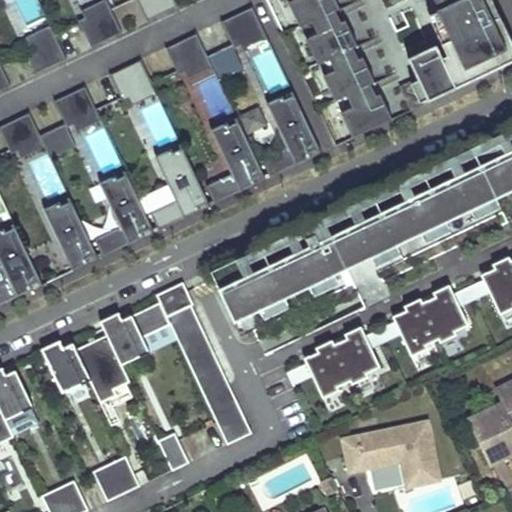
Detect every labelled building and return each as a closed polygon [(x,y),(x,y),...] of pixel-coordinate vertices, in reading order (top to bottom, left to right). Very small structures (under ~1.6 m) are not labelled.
[(34,0),(16,0),(28,25),(43,18),(34,0)] [(92,49),(122,34),(111,9),(106,0),(81,12),(85,20),(79,22),(81,25),(92,49)] [(136,0),(148,22),(178,8),(174,0),(136,0)] [(360,135),(296,0),(287,0),(354,138),(360,135)] [(394,119),(336,0),(296,0),(360,135),(394,119)] [(442,0),(446,8),(440,11),(453,40),(467,68),(451,75),(438,47),(411,60),(422,82),(431,101),(511,63),(481,0),(442,0)] [(243,52),(268,41),(252,7),(221,21),(234,48),(239,46),(243,52)] [(36,75),(66,61),(56,38),(51,27),(25,39),(29,46),(24,49),(25,52),(36,75)] [(187,79),(212,67),(209,59),(196,33),(166,48),(178,74),(184,72),(187,79)] [(467,68),(453,40),(438,47),(451,75),(467,68)] [(271,49),(253,58),(270,93),(288,85),(271,49)] [(131,106),(157,94),(153,87),(140,59),(110,74),(123,101),(128,98),(131,106)] [(0,92),(11,87),(0,64),(0,92)] [(216,76),(198,84),(216,120),(233,111),(216,76)] [(431,101),(422,82),(414,86),(405,90),(415,109),(423,105),(431,101)] [(75,132),(101,120),(97,113),(85,86),(54,100),(65,124),(67,127),(72,125),(75,132)] [(261,160),(270,178),(312,158),(310,154),(315,151),(320,150),(295,97),(285,101),(283,97),(274,101),(276,105),(273,107),(279,118),(273,120),(287,148),(261,160)] [(266,104),(273,120),(279,118),(273,107),(276,105),(274,101),(266,104)] [(160,102),(142,111),(160,146),(177,138),(160,102)] [(20,158),(45,147),(40,136),(29,113),(0,126),(0,130),(11,154),(16,151),(20,158)] [(206,187),(214,204),(256,184),(254,181),(258,178),(264,176),(239,124),(229,128),(227,123),(218,127),(220,132),(218,133),(223,144),(218,146),(231,174),(206,187)] [(65,124),(40,136),(45,147),(51,160),(76,147),(67,127),(65,124)] [(210,131),(218,146),(223,144),(218,133),(220,132),(218,127),(210,131)] [(105,129),(87,137),(104,172),(122,164),(105,129)] [(414,199),(409,189),(449,170),(452,168),(499,146),(501,145),(506,154),(511,151),(511,149),(508,142),(511,139),(511,130),(346,210),(350,217),(353,216),(357,226),(364,223),(360,213),(399,194),(402,192),(407,202),(414,199)] [(511,151),(506,154),(501,145),(499,146),(503,156),(456,178),(452,168),(449,170),(454,180),(414,199),(407,202),(402,192),(399,194),(404,204),(364,223),(357,226),(353,216),(350,217),(354,227),(370,260),(377,274),(402,262),(396,248),(511,192),(511,151)] [(150,213),(158,230),(200,211),(198,207),(208,202),(183,150),(173,154),(171,149),(162,154),(165,159),(162,160),(167,170),(162,173),(175,201),(150,213)] [(154,157),(162,173),(167,170),(162,160),(165,159),(162,154),(154,157)] [(49,156),(31,164),(47,198),(65,190),(49,156)] [(94,239),(102,257),(144,237),(142,233),(147,231),(152,228),(127,176),(118,181),(115,175),(106,180),(109,185),(106,186),(111,197),(106,199),(120,227),(94,239)] [(99,183),(106,199),(111,197),(106,186),(109,185),(106,180),(99,183)] [(0,195),(0,220),(10,216),(0,195)] [(51,226),(64,254),(72,271),(89,263),(87,259),(92,257),(96,255),(72,202),(62,207),(60,202),(51,206),(53,211),(50,212),(55,224),(51,226)] [(43,210),(51,226),(55,224),(50,212),(53,211),(51,206),(43,210)] [(312,235),(350,217),(346,210),(309,227),(312,235)] [(251,276),(247,266),(287,247),(290,245),(294,255),(301,252),(296,242),(302,240),(312,235),(309,227),(233,263),(237,271),(240,269),(245,279),(251,276)] [(370,260),(354,227),(330,238),(341,261),(346,272),(370,260)] [(0,283),(0,305),(33,290),(31,286),(36,284),(41,282),(16,229),(6,233),(4,229),(0,230),(0,263),(8,280),(0,283)] [(233,326),(333,278),(328,267),(312,235),(302,240),(307,249),(301,252),(294,255),(290,245),(287,247),(291,257),(251,276),(245,279),(240,269),(237,271),(242,281),(217,292),(233,326)] [(511,261),(510,262),(507,258),(492,265),(494,270),(481,276),(483,281),(489,294),(500,316),(511,309),(511,261)] [(346,272),(341,261),(333,264),(333,265),(339,276),(345,288),(352,285),(346,272)] [(339,276),(333,265),(328,267),(333,278),(339,276)] [(483,281),(453,295),(460,308),(489,294),(483,281)] [(182,284),(156,297),(159,304),(166,318),(191,307),(193,306),(186,292),(182,284)] [(435,298),(421,304),(419,300),(403,307),(406,312),(392,318),(394,323),(401,336),(411,358),(427,350),(425,347),(439,340),(440,343),(456,336),(454,332),(468,326),(460,308),(453,295),(449,286),(432,293),(435,298)] [(132,316),(142,338),(169,325),(166,318),(159,304),(132,316)] [(251,434),(191,307),(166,318),(169,325),(227,446),(251,434)] [(150,355),(142,338),(132,316),(122,321),(118,314),(99,323),(103,331),(106,337),(122,368),(150,355)] [(394,323),(365,337),(371,350),(401,336),(394,323)] [(336,389),(350,382),(351,386),(367,378),(366,375),(380,368),(371,350),(365,337),(360,328),(344,336),(346,340),(333,346),(331,341),(315,349),(317,354),(304,360),(306,365),(312,378),(322,400),(338,392),(336,389)] [(106,337),(75,351),(90,383),(100,406),(118,397),(115,392),(130,385),(122,368),(106,337)] [(63,349),(59,342),(41,351),(44,359),(62,396),(90,383),(75,351),(72,345),(63,349)] [(286,374),(293,388),(312,378),(306,365),(286,374)] [(5,377),(1,370),(0,370),(0,412),(5,423),(33,410),(14,372),(5,377)] [(511,379),(494,388),(499,397),(511,390),(511,379)] [(511,390),(499,397),(501,401),(466,418),(488,464),(511,453),(511,390)] [(0,412),(0,453),(2,453),(0,449),(0,446),(13,440),(5,423),(0,412)] [(439,479),(427,421),(342,439),(349,471),(400,460),(406,486),(439,479)] [(174,434),(157,442),(171,472),(189,464),(174,434)] [(125,458),(92,473),(107,503),(139,488),(125,458)] [(47,511),(87,511),(74,482),(41,498),(47,511)]
